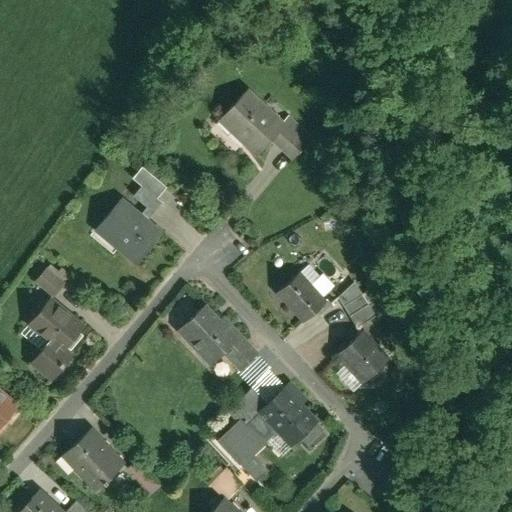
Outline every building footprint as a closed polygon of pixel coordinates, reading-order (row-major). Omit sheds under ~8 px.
[(214,118),(255,155),(278,130),(286,137),(297,125),(285,115),(282,118),(245,85),(214,118)] [(140,211),(147,217),(160,202),(154,197),(163,186),(140,166),(130,177),(140,185),(130,196),(143,207),(140,211)] [(91,229),(133,266),(163,231),(147,217),(140,211),(120,194),(91,229)] [(49,294),(51,296),(65,281),(46,264),(32,278),(49,294)] [(299,268),(272,291),(297,320),(311,309),(316,315),(329,304),(299,268)] [(334,296),(354,330),(374,318),(365,304),(376,298),(369,288),(359,294),(353,284),(334,296)] [(51,296),(49,294),(24,321),(25,322),(40,336),(43,339),(57,351),(82,325),(51,296)] [(193,303),(184,294),(163,319),(172,327),(193,303)] [(235,368),(255,352),(221,313),(218,316),(204,301),(174,327),(207,366),(222,353),(235,368)] [(40,336),(25,322),(15,332),(30,346),(40,336)] [(361,330),(333,359),(358,384),(386,355),(361,330)] [(57,351),(43,339),(25,358),(49,381),(67,361),(57,351)] [(285,445),(313,416),(282,385),(264,403),(253,413),(285,445)] [(0,424),(14,409),(0,396),(0,395),(4,391),(0,387),(0,424)] [(253,413),(264,403),(249,388),(224,412),(239,427),(253,413)] [(123,464),(90,426),(59,451),(92,490),(123,464)] [(136,459),(124,469),(147,496),(159,486),(136,459)] [(222,494),(226,498),(239,485),(222,468),(206,484),(219,497),(222,494)] [(63,511),(62,511),(37,487),(12,511),(63,511)] [(204,511),(240,511),(226,498),(222,494),(219,497),(204,511)] [(63,511),(84,511),(72,500),(62,511),(63,511)]
